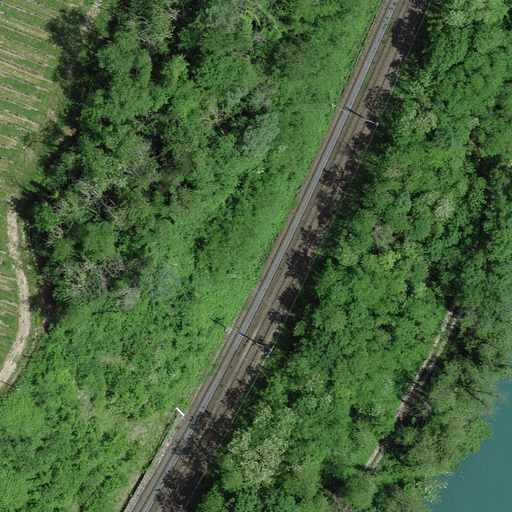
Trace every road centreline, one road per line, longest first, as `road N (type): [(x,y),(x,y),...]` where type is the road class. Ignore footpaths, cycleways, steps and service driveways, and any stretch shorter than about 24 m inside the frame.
road 1 (track): [(339,511),(363,483),(450,323),(511,175)]
road 2 (track): [(0,393),(31,336),(19,232)]
